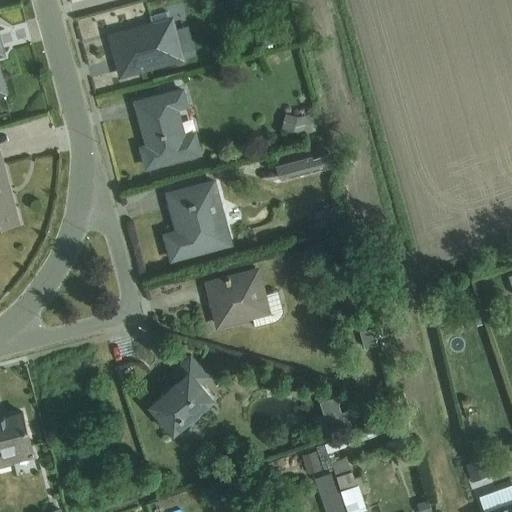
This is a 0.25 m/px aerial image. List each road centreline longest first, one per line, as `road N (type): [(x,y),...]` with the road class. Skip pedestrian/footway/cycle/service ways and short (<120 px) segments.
road 1 (residential): [(86,199),(110,231),(131,313),(39,339),(9,326)]
road 2 (residential): [(44,0),(82,140),(86,199)]
road 3 (residential): [(86,199),(67,252),(9,326)]
